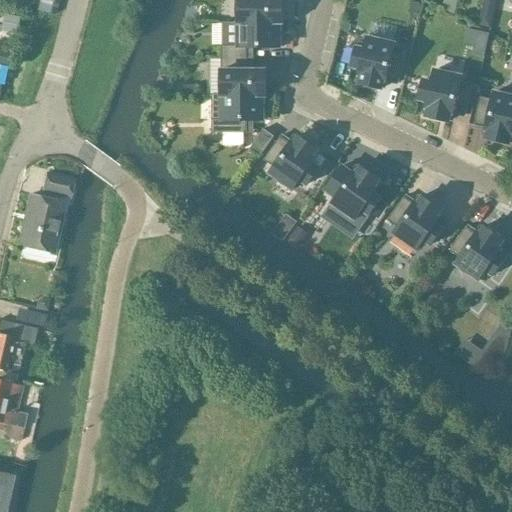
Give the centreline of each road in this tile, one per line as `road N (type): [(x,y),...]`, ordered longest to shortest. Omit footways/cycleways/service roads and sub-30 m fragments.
road 1 (residential): [(39,121),(116,176),(136,203),(74,511)]
road 2 (residential): [(511,193),(300,90),(321,0)]
road 3 (residential): [(39,121),(77,0)]
